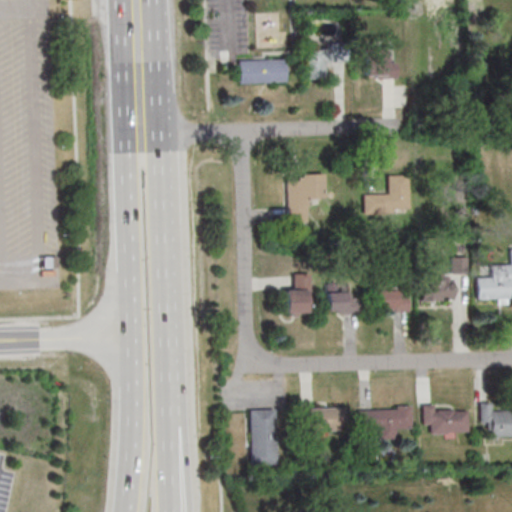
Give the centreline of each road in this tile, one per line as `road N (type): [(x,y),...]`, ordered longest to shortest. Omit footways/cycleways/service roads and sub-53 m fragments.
road 1 (residential): [(511,360),(275,365),(249,351)]
road 2 (residential): [(240,132),(249,351)]
road 3 (secondary): [(142,156),(133,337)]
road 4 (secondary): [(164,334),(142,156)]
road 5 (secondary): [(185,511),(164,334)]
road 6 (motorway): [(169,511),(164,334)]
road 7 (motorway): [(133,337),(125,511)]
road 8 (residential): [(406,126),(240,132)]
road 9 (secondary): [(137,0),(141,135)]
road 10 (secondary): [(133,337),(0,342)]
